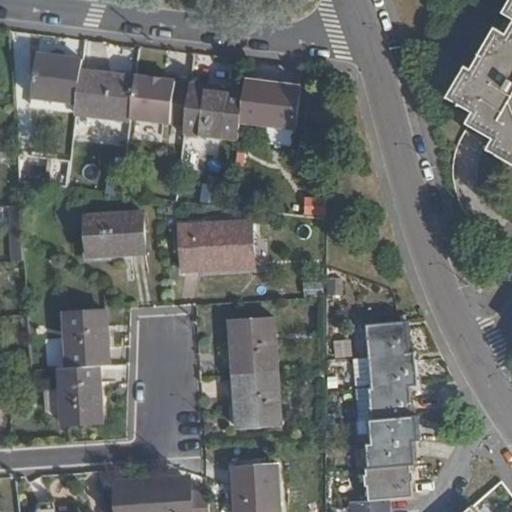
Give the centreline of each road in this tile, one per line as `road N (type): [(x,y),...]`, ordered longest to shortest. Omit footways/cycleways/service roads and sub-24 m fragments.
road 1 (residential): [(371,49),(0,4)]
road 2 (tertiary): [(371,49),(416,228),(469,352)]
road 3 (residential): [(165,333),(162,452),(0,463)]
road 4 (residential): [(423,511),(465,452),(508,416)]
